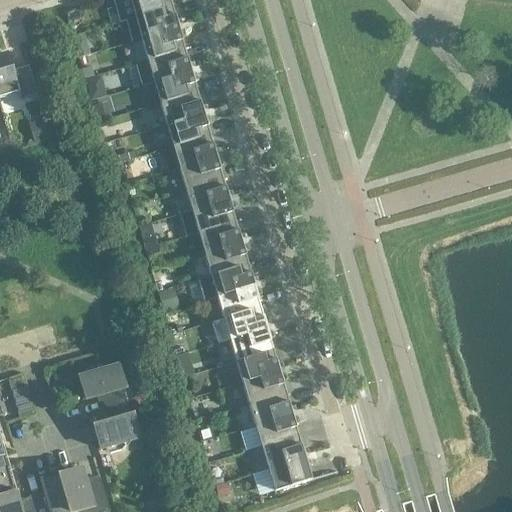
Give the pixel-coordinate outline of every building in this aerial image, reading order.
[(134,20),(170,9),(167,0),(120,0),(112,3),(118,25),(125,23),(134,20)] [(177,31),(170,9),(134,20),(125,23),(132,44),(140,41),(177,31)] [(140,41),(147,63),(183,52),(177,31),(140,41)] [(83,35),(71,38),(74,48),(86,45),(83,35)] [(183,52),(147,63),(135,66),(142,88),(153,84),(189,74),(183,52)] [(7,55),(0,57),(0,99),(18,94),(20,101),(37,96),(28,67),(12,72),(7,55)] [(91,69),(81,71),(84,80),(93,77),(91,69)] [(153,84),(159,106),(196,95),(189,74),(153,84)] [(202,117),(196,95),(159,106),(166,127),(202,117)] [(92,108),(96,123),(106,120),(101,105),(92,108)] [(172,149),(208,138),(202,117),(166,127),(172,149)] [(35,146),(50,141),(56,140),(51,121),(30,127),(35,146)] [(208,138),(172,149),(160,152),(167,174),(178,170),(215,160),(208,138)] [(128,174),(141,168),(135,154),(122,160),(128,174)] [(221,181),(215,160),(178,170),(185,192),(221,181)] [(227,203),(221,181),(185,192),(191,213),(227,203)] [(230,198),(232,215),(245,214),(246,222),(261,221),(258,195),(230,198)] [(227,203),(191,213),(180,217),(186,238),(197,235),(234,224),(227,203)] [(150,235),(172,231),(168,215),(146,220),(150,235)] [(234,224),(197,235),(204,256),(240,246),(234,224)] [(154,238),(142,241),(145,250),(156,247),(154,238)] [(240,246),(204,256),(210,278),(246,267),(240,246)] [(145,250),(147,258),(159,255),(156,247),(145,250)] [(210,278),(199,281),(205,303),(216,299),(253,289),(246,267),(210,278)] [(253,289),(216,299),(223,321),(259,310),(253,289)] [(170,290),(158,294),(163,314),(175,310),(170,290)] [(211,324),(218,346),(229,342),(265,332),(259,310),(223,321),(211,324)] [(265,332),(229,342),(235,364),(272,353),(265,332)] [(27,349),(31,363),(48,359),(45,344),(27,349)] [(272,353),(235,364),(242,385),(278,374),(272,353)] [(123,389),(117,368),(111,370),(96,366),(94,375),(78,380),(84,400),(98,396),(102,411),(126,404),(122,389),(123,389)] [(278,374),(242,385),(248,407),(284,396),(278,374)] [(284,396),(248,407),(254,428),(291,417),(284,396)] [(138,439),(132,418),(131,419),(126,404),(102,411),(106,426),(93,430),(99,451),(115,446),(121,453),(132,441),(138,439)] [(291,417),(254,428),(261,450),(297,439),(291,417)] [(208,431),(200,433),(203,442),(210,439),(208,431)] [(297,439),(261,450),(267,471),(303,460),(297,439)] [(45,470),(43,456),(29,457),(30,472),(45,470)] [(303,460),(267,471),(274,493),(310,482),(303,460)] [(0,471),(0,511),(32,511),(29,500),(17,503),(7,469),(0,471)] [(108,511),(99,479),(84,484),(80,471),(61,476),(60,476),(70,511),(108,511)] [(44,496),(29,500),(32,511),(70,511),(60,476),(61,476),(60,475),(40,481),(44,496)] [(214,487),(221,485),(219,478),(212,480),(214,487)] [(218,499),(225,497),(222,486),(215,488),(218,499)]
